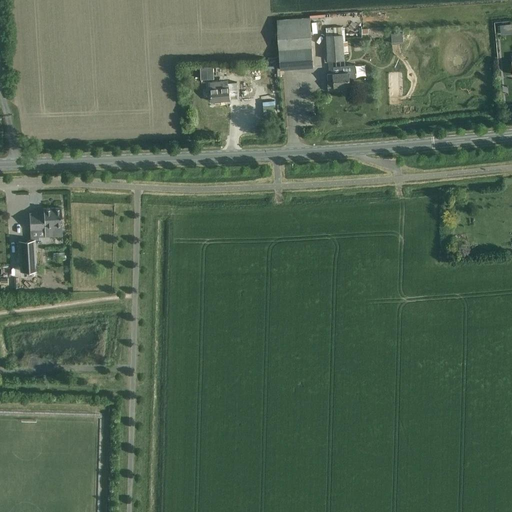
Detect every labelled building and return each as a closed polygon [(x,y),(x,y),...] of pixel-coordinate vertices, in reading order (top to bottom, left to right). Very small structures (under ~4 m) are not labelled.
[(310,17),(278,19),(280,58),(281,69),(313,67),(310,17)] [(348,41),(362,38),(359,23),(345,26),(348,41)] [(511,23),(501,25),(502,34),(511,33),(511,23)] [(343,33),(327,34),(329,58),(345,57),(343,33)] [(201,67),(201,79),(214,78),(214,66),(201,67)] [(349,71),(327,73),(329,89),(335,88),(335,86),(350,85),(349,71)] [(215,87),(211,87),(212,101),(230,100),(230,98),(239,98),(237,82),(228,83),(229,86),(223,86),(222,81),(214,82),(215,87)] [(61,207),(43,208),(43,212),(29,213),(30,230),(44,229),(44,233),(53,232),(53,235),(62,235),(61,207)] [(34,239),(18,240),(20,270),(36,269),(34,239)]
